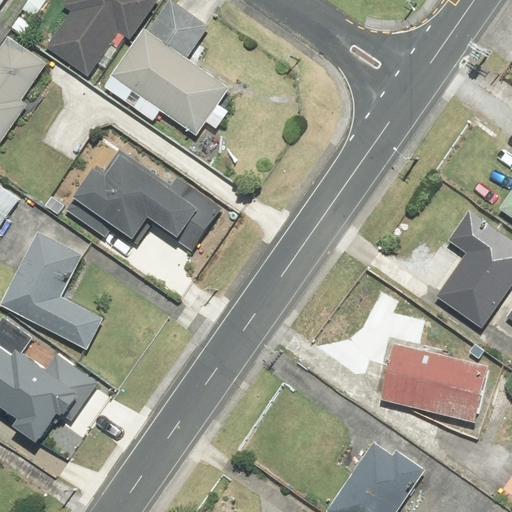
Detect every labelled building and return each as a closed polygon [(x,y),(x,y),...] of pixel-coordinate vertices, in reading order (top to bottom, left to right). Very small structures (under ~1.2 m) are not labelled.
[(79,12),(54,46),(90,73),(125,26),(141,38),(169,1),(168,0),(73,0),(70,4),(79,12)] [(213,26),(178,0),(176,0),(113,84),(161,121),(169,111),(204,138),(261,62),(213,26)] [(31,100),(56,64),(15,36),(0,57),(0,152),(3,154),(37,105),(31,100)] [(74,189),(63,205),(124,245),(131,235),(142,242),(156,221),(198,249),(227,205),(180,174),(176,180),(127,149),(114,169),(105,163),(84,194),(74,189)] [(0,179),(0,234),(26,198),(0,179)] [(495,330),(509,309),(511,311),(511,229),(477,207),(457,236),(476,248),(444,297),(495,330)] [(90,255),(45,231),(7,304),(95,350),(111,319),(68,296),(90,255)] [(5,336),(0,343),(0,397),(27,416),(21,425),(44,441),(66,409),(78,416),(102,380),(61,352),(51,367),(5,336)] [(405,343),(390,398),(482,422),(497,368),(405,343)] [(398,511),(429,467),(385,438),(335,511),(398,511)]
